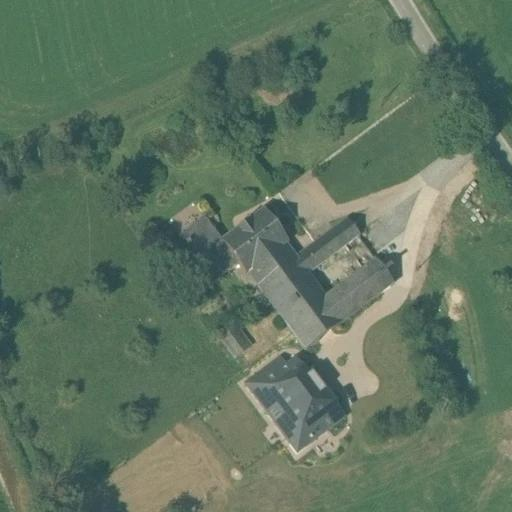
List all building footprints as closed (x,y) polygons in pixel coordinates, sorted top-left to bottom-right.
[(287,244),(263,212),(221,242),(221,243),(237,265),(245,275),(247,273),(258,288),(257,289),(304,352),(392,285),(374,261),(326,297),(320,289),(309,274),(297,258),(295,259),(285,245),(287,244)] [(221,242),(204,219),(179,238),(213,284),(237,265),(221,243),(221,242)] [(346,221),(297,258),(309,274),(357,237),(358,237),(346,221)] [(357,237),(309,274),(320,289),(368,253),(357,237)] [(368,253),(320,289),(326,297),(374,261),(368,253)] [(303,364),(286,355),(245,385),(296,453),(343,417),(303,364)]
